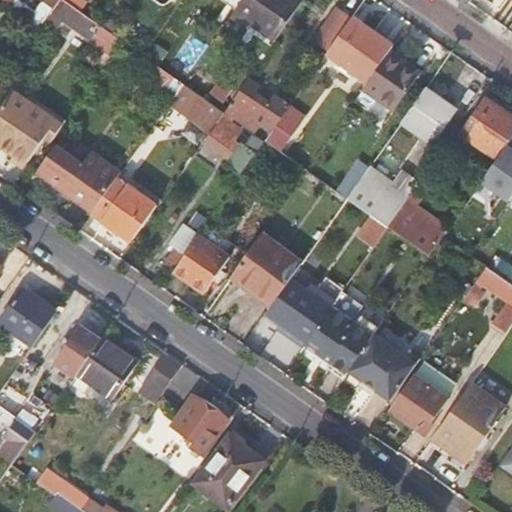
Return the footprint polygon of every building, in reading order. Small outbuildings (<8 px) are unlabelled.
[(40,0),(55,10),(62,0),(40,0)] [(115,56),(125,42),(80,11),(63,0),(62,0),(55,10),(48,21),(60,30),(67,19),(92,37),(96,34),(99,36),(95,42),(115,56)] [(63,0),(80,11),(85,3),(81,0),(63,0)] [(246,0),(221,0),(238,12),(246,0)] [(305,4),(299,0),(246,0),(238,12),(237,13),(278,42),(305,4)] [(331,52),(354,19),(339,8),(316,41),(331,52)] [(396,47),(355,17),(354,19),(331,52),(330,54),(371,82),(392,52),(396,47)] [(401,58),(392,52),(371,82),(365,90),(395,111),(419,77),(398,62),(401,58)] [(221,76),(212,90),(226,99),(235,85),(221,76)] [(227,113),(232,117),(237,121),(241,116),(246,120),(254,108),(255,106),(250,103),(261,88),(251,80),(227,113)] [(177,99),(217,128),(227,113),(186,85),(177,99)] [(457,110),(427,88),(405,118),(436,140),(457,110)] [(15,94),(0,115),(0,141),(4,145),(2,148),(27,166),(46,140),(52,145),(64,129),(15,94)] [(280,126),(291,110),(279,100),(274,106),(262,97),(255,106),(254,108),(272,121),(280,126)] [(509,146),(511,141),(511,115),(489,98),(464,132),(499,159),(509,146)] [(272,121),(254,108),(246,120),(263,133),(272,121)] [(217,128),(207,141),(234,160),(243,147),(238,142),(245,133),(229,121),(232,117),(227,113),(217,128)] [(84,158),(92,149),(71,132),(63,141),(84,158)] [(248,144),(261,152),(268,142),(255,133),(248,144)] [(511,148),(509,146),(499,159),(483,182),(511,201),(511,199),(511,148)] [(39,174),(95,213),(114,187),(57,148),(39,174)] [(406,204),(418,188),(401,175),(392,187),(369,170),(349,199),(390,228),(406,204)] [(95,213),(94,215),(131,242),(155,206),(119,181),(114,187),(95,213)] [(431,257),(445,236),(447,233),(406,204),(390,228),(431,257)] [(263,236),(234,277),(274,306),(291,282),(303,264),(263,236)] [(201,239),(177,272),(207,292),(230,259),(201,239)] [(511,282),(501,275),(485,299),(511,318),(511,282)] [(304,349),(307,345),(331,311),(291,282),(274,306),(268,315),(281,324),(276,330),(304,349)] [(45,331),(56,315),(24,292),(2,324),(34,346),(45,331)] [(55,339),(45,331),(34,346),(15,374),(25,381),(55,339)] [(380,338),(376,335),(375,336),(350,371),(394,402),(420,366),(392,346),(387,353),(375,345),(380,338)] [(392,346),(380,338),(375,345),(387,353),(392,346)] [(137,365),(103,340),(78,375),(113,400),(137,365)] [(160,390),(176,368),(164,359),(147,381),(160,390)] [(449,401),(416,377),(392,412),(425,436),(449,401)] [(0,455),(15,466),(38,433),(10,414),(25,394),(21,386),(15,382),(8,383),(0,394),(0,455)] [(474,384),(434,440),(468,464),(508,408),(474,384)] [(206,453),(228,420),(197,398),(177,425),(197,440),(194,445),(206,453)] [(239,453),(226,443),(190,492),(217,511),(229,511),(255,477),(233,460),(239,453)] [(511,449),(501,465),(511,472),(511,449)] [(261,469),(239,453),(233,460),(255,477),(261,469)] [(47,472),(39,483),(49,491),(57,479),(47,472)] [(57,479),(49,491),(57,496),(59,493),(70,501),(76,492),(57,479)] [(77,506),(84,498),(76,492),(70,501),(77,506)]
